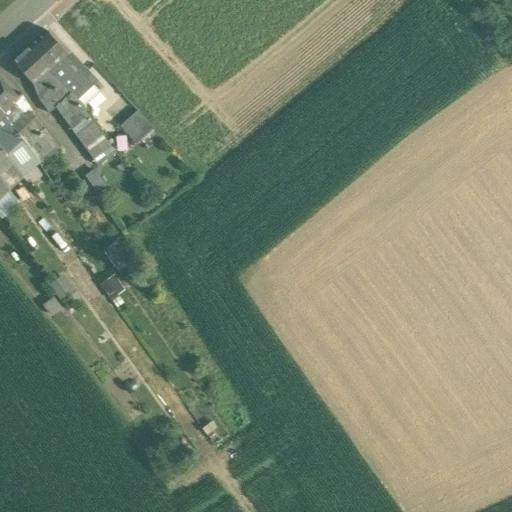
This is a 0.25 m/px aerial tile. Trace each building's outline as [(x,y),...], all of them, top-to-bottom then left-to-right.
[(44,28),(26,44),(27,45),(49,69),(66,53),(44,28)] [(49,69),(27,45),(10,60),(33,84),(49,69)] [(70,51),(66,53),(84,73),(82,74),(86,78),(71,92),(77,99),(98,81),(70,51)] [(84,73),(66,53),(49,69),(71,92),(86,78),(82,74),(84,73)] [(71,92),(49,69),(33,84),(37,97),(48,112),(55,107),(97,166),(115,152),(77,99),(71,92)] [(0,77),(0,109),(3,113),(19,98),(0,77)] [(21,96),(19,98),(3,113),(12,127),(29,112),(30,110),(21,96)] [(137,111),(119,126),(135,145),(153,128),(137,111)] [(39,122),(29,112),(12,127),(22,138),(39,122)] [(0,138),(12,127),(3,113),(0,115),(0,138)] [(60,151),(39,122),(22,138),(41,166),(60,151)] [(22,138),(12,127),(0,138),(0,146),(6,152),(22,138)] [(13,165),(5,154),(0,158),(0,179),(7,190),(8,191),(22,178),(13,165)] [(105,187),(94,170),(85,176),(103,202),(113,195),(107,186),(105,187)] [(103,251),(122,283),(140,272),(117,241),(103,251)] [(89,300),(104,291),(87,267),(73,277),(89,300)] [(50,282),(62,300),(76,290),(64,272),(50,282)] [(113,273),(100,282),(111,297),(124,287),(113,273)]
